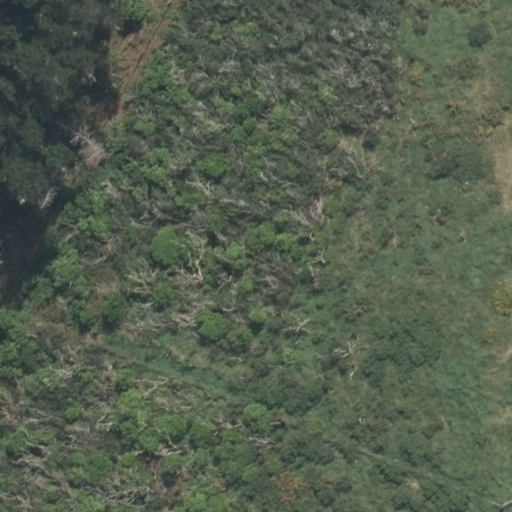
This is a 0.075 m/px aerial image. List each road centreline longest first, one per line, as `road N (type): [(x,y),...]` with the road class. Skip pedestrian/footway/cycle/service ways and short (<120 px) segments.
road 1 (track): [(511,418),(501,323),(511,273)]
road 2 (track): [(511,141),(503,65),(478,0)]
